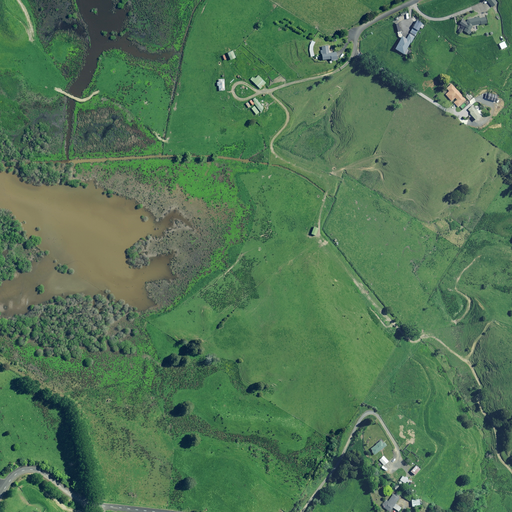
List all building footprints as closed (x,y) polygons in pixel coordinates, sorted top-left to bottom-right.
[(487,23),(486,17),(479,18),(479,17),(467,19),(466,22),(461,19),(459,23),(465,27),(463,31),(468,34),(471,30),(470,30),(472,25),(480,24),(481,25),(487,23)] [(422,24),(417,21),(413,28),(418,31),(422,24)] [(412,50),(407,48),(410,42),(411,43),(414,37),(409,34),(406,39),(402,36),(394,49),(403,54),(408,57),(412,50)] [(506,47),(504,41),(498,44),(501,49),(506,47)] [(322,50),(320,50),(319,50),(320,54),(321,54),(322,60),(330,59),(330,60),(337,60),(336,52),(333,52),(332,45),(321,47),(322,50)] [(235,58),(232,51),(227,53),(230,60),(235,58)] [(266,83),(258,75),(255,79),(252,77),(250,79),(260,89),(266,83)] [(459,105),(460,106),(466,101),(452,84),(446,88),(449,91),(445,94),(451,101),(455,98),(457,100),(454,102),(457,107),(459,105)] [(264,109),(255,97),(252,100),(254,101),(253,102),(260,112),(264,109)] [(475,110),(472,106),(468,110),(470,112),(469,113),(475,121),(481,117),(477,112),(478,111),(476,109),(475,110)] [(382,440),(370,449),(372,451),(371,452),(374,455),(386,445),(382,440)] [(388,461),(383,456),(379,460),(384,465),(388,461)] [(419,469),(415,465),(410,472),(414,475),(419,469)] [(396,496),(393,494),(388,501),(384,498),(383,500),(384,501),(382,505),(383,506),(383,507),(387,510),(385,511),(389,511),(390,510),(392,508),(398,511),(401,508),(395,504),(399,498),(396,496)]
